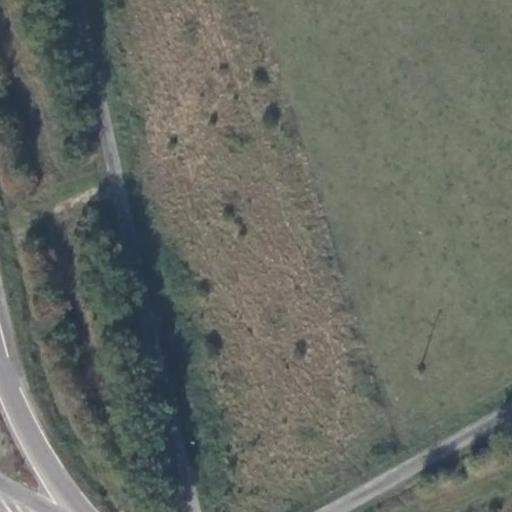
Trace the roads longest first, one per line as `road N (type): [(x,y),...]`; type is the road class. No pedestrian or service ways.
road 1 (unclassified): [(192,511),(73,0)]
road 2 (unclassified): [(329,511),(511,410)]
road 3 (trunk): [(82,511),(43,460),(0,366)]
